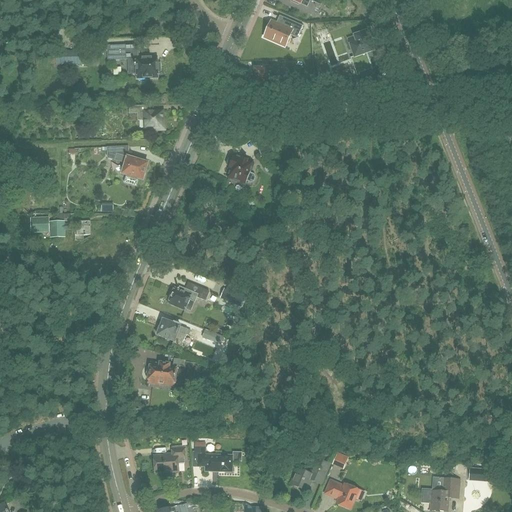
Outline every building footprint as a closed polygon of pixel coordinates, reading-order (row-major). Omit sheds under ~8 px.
[(276,24),(270,22),(264,37),(286,46),(291,36),(298,39),(303,26),(290,20),(286,29),(276,24)] [(348,40),(354,57),(355,58),(360,56),(366,72),(360,74),(361,75),(364,85),(377,80),(374,69),(373,70),(367,53),(374,51),(371,45),(372,45),(370,38),(369,38),(367,32),(354,36),(355,38),(348,40)] [(136,59),(136,45),(107,46),(107,60),(128,59),(128,74),(136,74),(136,79),(139,79),(139,80),(141,82),(144,81),(146,80),(146,78),(158,78),(158,71),(160,71),(160,63),(157,63),(157,58),(136,59)] [(82,65),(82,51),(55,51),(55,66),(82,65)] [(320,68),(340,64),(338,56),(318,60),(320,68)] [(269,85),(269,82),(280,81),(280,66),(263,66),(263,68),(254,68),(255,75),(251,76),(251,80),(255,81),(255,82),(262,82),(263,85),(269,85)] [(336,94),(335,80),(317,81),(318,94),(336,94)] [(151,112),(151,105),(129,106),(129,114),(129,121),(145,120),(146,128),(155,128),(156,130),(163,129),(162,112),(151,112)] [(145,174),(146,171),(148,169),(148,167),(147,165),(148,164),(147,163),(147,161),(143,159),(142,162),(128,158),(129,154),(129,147),(108,148),(108,158),(116,160),(126,163),(125,166),(121,167),(120,171),(123,173),(123,174),(127,175),(125,180),(126,182),(135,185),(136,184),(138,179),(143,180),(143,178),(145,177),(146,175),(145,174)] [(242,160),(233,157),(233,158),(230,159),(228,164),(229,167),(229,168),(233,170),(229,177),(246,184),(247,182),(250,184),(253,182),(255,178),(254,175),(250,173),(249,173),(252,164),(247,163),(248,160),(243,158),(242,160)] [(48,223),(48,219),(31,219),(31,233),(50,232),(50,238),(64,237),(64,231),(74,231),(74,236),(75,236),(75,241),(83,241),(83,236),(90,236),(90,222),(73,222),(73,224),(64,224),(64,223),(48,223)] [(174,291),(172,290),(169,297),(171,298),(168,303),(185,310),(185,309),(190,311),(194,302),(196,297),(205,301),(209,292),(198,287),(195,294),(181,287),(179,290),(175,288),(174,291)] [(241,308),(245,296),(224,287),(220,299),(241,308)] [(174,325),(163,321),(161,327),(158,326),(156,333),(158,334),(158,336),(174,342),(173,345),(180,348),(185,334),(189,336),(191,331),(180,327),(180,325),(175,323),(174,325)] [(221,347),(224,338),(205,330),(201,339),(206,341),(204,345),(214,349),(216,345),(221,347)] [(150,364),(150,368),(149,368),(148,369),(147,370),(146,370),(146,371),(146,372),(146,373),(146,374),(146,375),(146,376),(147,377),(148,377),(148,378),(148,383),(174,386),(175,382),(191,384),(194,364),(194,363),(184,362),(184,360),(174,359),(173,366),(169,366),(169,364),(160,363),(160,365),(150,364)] [(197,463),(197,467),(205,467),(205,472),(232,472),(232,456),(206,456),(206,442),(195,442),(195,447),(194,447),(194,463),(197,463)] [(178,473),(178,465),(184,464),(184,459),(185,459),(184,448),(172,449),(172,456),(153,457),(154,473),(161,473),(161,477),(163,479),(168,478),(170,477),(170,473),(178,473)] [(343,470),(348,458),(338,453),(336,456),(332,465),(343,470)] [(327,472),(330,465),(316,458),(308,473),(297,468),(290,484),(293,485),(293,488),(297,489),(298,488),(306,491),(310,480),(321,485),(326,472),(327,472)] [(470,479),(477,480),(478,469),(470,468),(470,479)] [(459,499),(460,480),(434,478),(432,496),(431,496),(430,510),(447,511),(448,498),(459,499)] [(344,486),(331,480),(325,493),(338,499),(337,504),(351,510),(359,490),(345,484),(344,486)]
